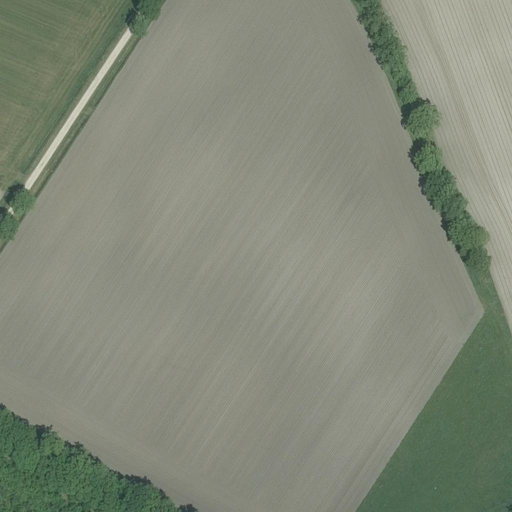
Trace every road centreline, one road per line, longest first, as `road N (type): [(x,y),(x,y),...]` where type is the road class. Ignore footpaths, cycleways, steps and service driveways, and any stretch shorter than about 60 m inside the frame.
road 1 (track): [(474,270),(359,0)]
road 2 (track): [(0,230),(151,0)]
